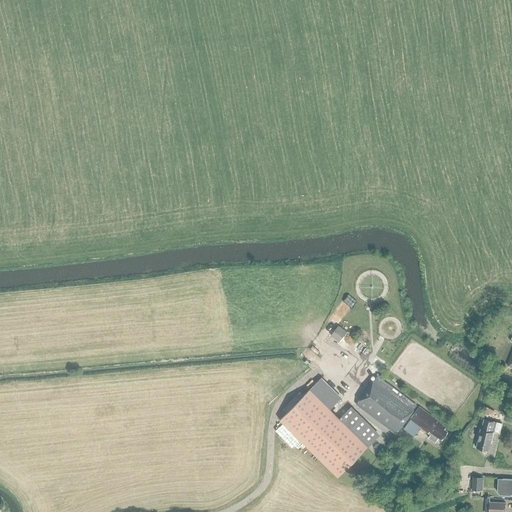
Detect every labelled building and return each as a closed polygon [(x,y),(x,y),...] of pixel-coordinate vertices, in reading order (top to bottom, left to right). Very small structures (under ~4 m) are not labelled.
[(345,298),(340,305),(349,311),(354,304),(345,298)] [(339,342),(346,332),(338,326),(331,336),(339,342)] [(416,406),(377,376),(356,404),(395,434),(416,406)] [(308,390),(279,421),(337,478),(379,435),(351,407),(338,420),(329,410),(308,390)] [(411,419),(403,428),(413,436),(420,428),(430,435),(428,438),(435,443),(438,438),(442,440),(447,432),(444,430),(446,428),(419,407),(410,418),(411,419)] [(486,407),(483,411),(492,416),(494,411),(486,407)] [(480,429),(476,448),(488,451),(490,443),(491,443),(493,432),(491,432),(493,422),(484,420),(481,430),(480,429)] [(482,485),(482,477),(472,477),(472,490),(477,490),(477,485),(482,485)] [(510,495),(511,494),(511,479),(503,479),(502,495),(510,495)] [(506,503),(489,501),(488,511),(497,511),(497,510),(505,511),(506,503)]
